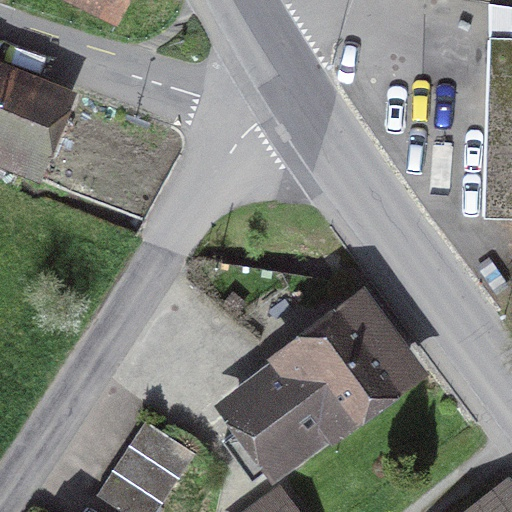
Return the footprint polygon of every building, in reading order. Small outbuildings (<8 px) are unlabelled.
[(484,218),(511,218),(511,38),(490,38),(484,218)] [(0,138),(34,152),(55,99),(0,76),(0,138)] [(357,310),(292,358),(294,361),(233,407),(245,424),(225,439),(253,476),(336,415),(339,421),(404,373),(357,310)] [(144,418),(96,495),(124,511),(154,511),(194,450),(144,418)] [(250,511),(292,511),(278,492),(250,511)] [(476,511),(498,511),(491,501),(476,511)]
